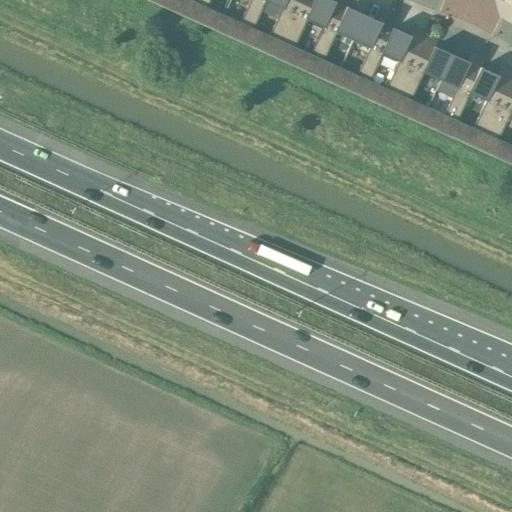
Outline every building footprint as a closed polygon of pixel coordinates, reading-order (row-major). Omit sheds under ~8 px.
[(160,0),(158,5),(187,18),(195,0),(160,0)] [(195,0),(187,18),(216,31),(230,0),(195,0)] [(265,0),(230,0),(216,31),(245,45),(265,0)] [(274,58),(300,0),(265,0),(245,45),(274,58)] [(300,0),(274,58),(304,71),(335,1),(334,1),(331,0),(300,0)] [(333,84),(364,15),(348,7),(351,0),(334,0),(334,1),(335,1),(304,71),(333,84)] [(393,28),(394,28),(398,19),(385,13),(381,22),(364,15),(333,84),(362,97),(393,28)] [(404,82),(427,32),(414,26),(410,35),(394,28),(393,28),(362,97),(391,111),(404,82)] [(420,124),(452,54),(435,47),(439,38),(427,32),(404,82),(391,111),(420,124)] [(449,137),(481,67),(482,68),(486,59),(485,59),(472,53),(468,62),(452,54),(420,124),(449,137)] [(479,150),(511,76),(511,70),(502,66),(498,75),(482,68),(481,67),(449,137),(479,150)] [(508,163),(511,153),(511,76),(479,150),(508,163)]
